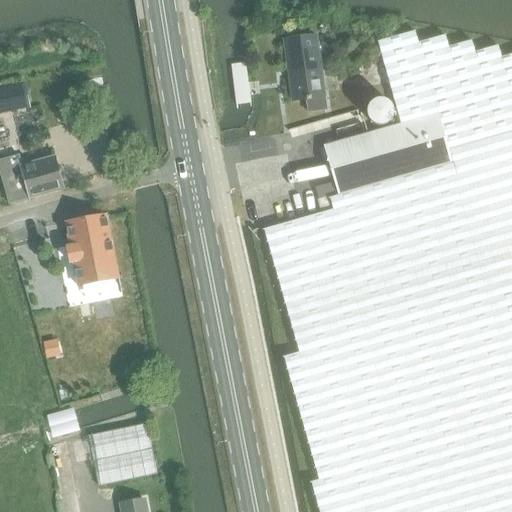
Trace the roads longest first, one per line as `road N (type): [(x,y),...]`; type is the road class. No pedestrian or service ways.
road 1 (primary): [(187,168),(254,511)]
road 2 (unclassified): [(0,221),(187,168)]
road 3 (primary): [(164,24),(187,168)]
